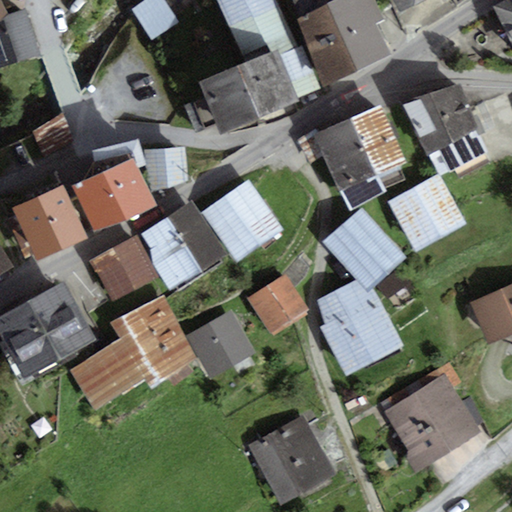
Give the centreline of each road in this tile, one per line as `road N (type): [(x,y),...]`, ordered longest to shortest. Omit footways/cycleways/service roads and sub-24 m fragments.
road 1 (tertiary): [(290,137),(0,304)]
road 2 (residential): [(39,0),(72,99),(89,118),(123,130),(290,137)]
road 3 (tertiary): [(491,0),(388,69)]
road 4 (residential): [(388,69),(511,81)]
